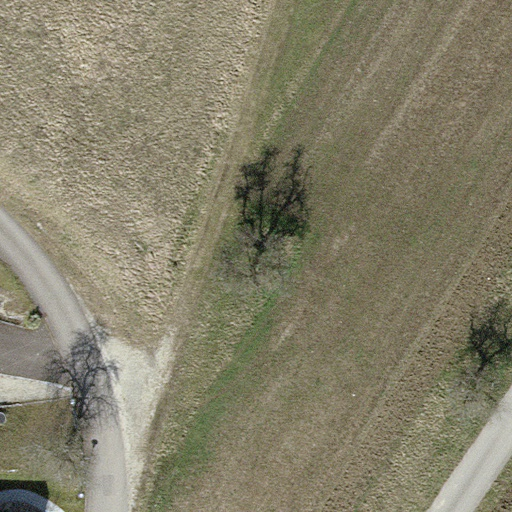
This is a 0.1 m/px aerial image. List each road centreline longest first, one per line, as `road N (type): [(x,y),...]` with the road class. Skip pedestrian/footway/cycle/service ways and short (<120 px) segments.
road 1 (track): [(282,0),(160,372),(105,413)]
road 2 (residential): [(108,511),(105,413),(65,303),(0,231)]
